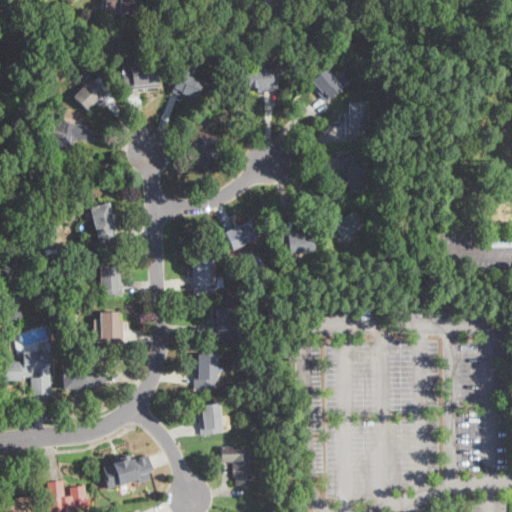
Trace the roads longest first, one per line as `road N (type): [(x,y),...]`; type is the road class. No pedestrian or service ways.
road 1 (residential): [(133,405),(155,367),(160,335),(147,148)]
road 2 (residential): [(0,440),(90,430),(133,405)]
road 3 (residential): [(155,208),(217,197),(270,161)]
